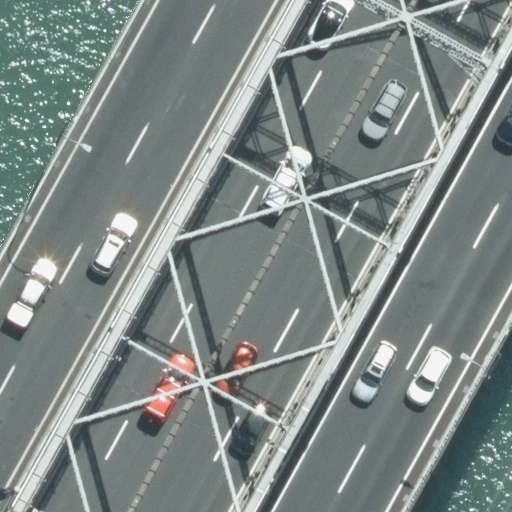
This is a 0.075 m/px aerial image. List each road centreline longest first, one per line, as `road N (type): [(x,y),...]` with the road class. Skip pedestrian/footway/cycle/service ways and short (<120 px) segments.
road 1 (motorway): [(130,511),(414,0)]
road 2 (motorway): [(0,397),(219,0)]
road 3 (motorway): [(511,167),(320,511)]
